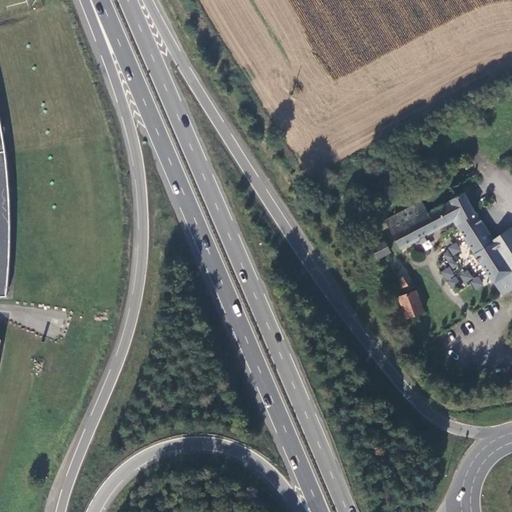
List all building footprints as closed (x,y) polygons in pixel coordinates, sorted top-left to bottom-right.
[(7,152),(0,153),(0,297),(9,298),(10,272),(12,243),(12,221),(11,201),(9,174),(7,152)] [(511,287),(511,265),(496,240),(475,208),(467,192),(452,199),(453,201),(428,212),(422,201),(386,220),(401,248),(454,219),(457,223),(456,224),(458,228),(460,227),(504,293),(511,287)] [(511,228),(496,240),(511,265),(511,228)] [(391,252),(386,242),(374,248),(375,252),(370,255),(369,257),(370,259),(371,260),(373,260),(391,252)] [(397,281),(407,274),(400,263),(397,264),(393,258),(385,264),(397,281)] [(407,273),(407,274),(397,281),(394,283),(402,296),(399,297),(408,320),(426,313),(418,291),(409,294),(408,291),(416,286),(407,273)] [(456,293),(464,285),(461,281),(452,289),(456,293)] [(88,326),(67,316),(58,336),(81,345),(88,326)]
